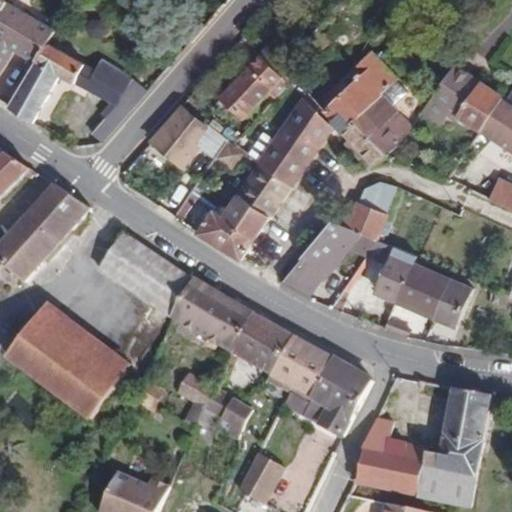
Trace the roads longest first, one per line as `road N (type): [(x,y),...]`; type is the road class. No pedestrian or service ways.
road 1 (secondary): [(91,184),(259,294),(394,356)]
road 2 (residential): [(91,184),(254,0)]
road 3 (residential): [(325,511),(394,356)]
road 4 (secondary): [(394,356),(511,379)]
